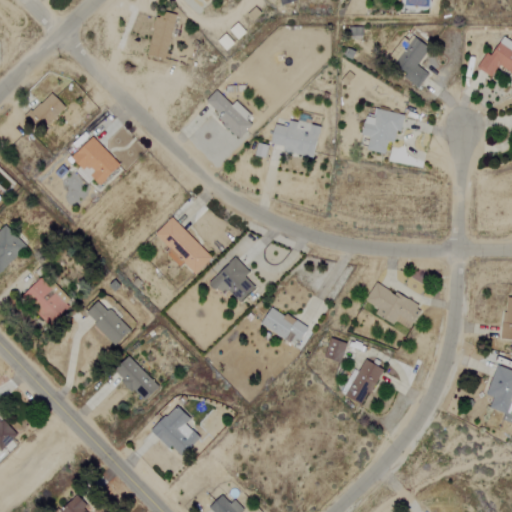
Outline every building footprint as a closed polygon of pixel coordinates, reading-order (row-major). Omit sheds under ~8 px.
[(148,56),(165,60),(176,15),(159,11),(148,56)] [(417,66),(430,49),(414,38),(395,65),(405,72),(402,76),(419,88),(429,74),(417,66)] [(511,44),(502,39),(491,57),(486,53),(476,69),(491,78),(498,66),(511,74),(511,44)] [(239,140),(255,123),(235,103),(232,106),(216,91),(206,102),(221,116),(218,120),(239,140)] [(45,128),(66,109),(50,93),(24,118),(34,128),(39,122),(45,128)] [(404,116),(377,110),(375,119),(365,117),(362,135),(370,137),(367,151),(385,155),(388,142),(394,144),(396,132),(401,133),(404,116)] [(314,158),(321,127),(289,120),(288,128),(275,125),(271,144),(284,147),(283,151),(314,158)] [(71,159),(100,187),(120,166),(92,138),(71,159)] [(212,257),(171,218),(155,235),(170,249),(165,253),(180,268),(184,264),(195,275),(212,257)] [(0,271),(26,247),(6,225),(0,230),(0,271)] [(228,290),(240,302),(255,288),(245,277),(249,272),(235,257),(209,282),(222,296),(228,290)] [(50,324),(70,303),(42,276),(22,297),(50,324)] [(421,308),(376,283),(366,301),(377,308),(375,312),(409,330),(421,308)] [(502,339),(511,340),(511,297),(506,297),(502,339)] [(116,345),(130,330),(98,300),(84,315),(116,345)] [(294,337),(300,341),(308,329),(272,307),(261,325),(290,343),(294,337)] [(324,357),(340,363),(347,343),(331,337),(324,357)] [(159,386),(128,358),(113,374),(144,402),(159,386)] [(382,367),(363,359),(346,397),(365,405),(382,367)] [(505,414),(502,420),(511,423),(511,421),(511,371),(498,365),(486,394),(494,398),(490,408),(505,414)] [(186,424),(190,420),(176,406),(152,431),(181,458),(200,437),(186,424)] [(0,452),(17,435),(0,419),(0,452)] [(86,511),(84,510),(89,504),(79,495),(63,511),(86,511)] [(208,510),(210,511),(243,511),(245,510),(234,500),(231,503),(222,495),(208,510)]
